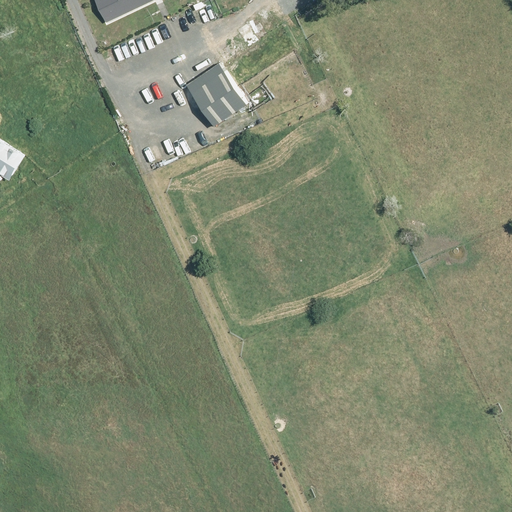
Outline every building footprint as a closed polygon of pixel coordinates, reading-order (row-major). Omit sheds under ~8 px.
[(90,0),(102,24),(153,0),(90,0)] [(247,22),(212,44),(222,61),(257,38),(247,22)] [(152,39),(146,29),(137,35),(143,44),(152,39)] [(129,37),(120,42),(126,53),(136,48),(129,37)] [(218,63),(186,85),(214,127),(247,104),(218,63)] [(23,152),(0,138),(0,173),(8,178),(23,152)] [(180,151),(173,140),(163,146),(170,157),(180,151)]
